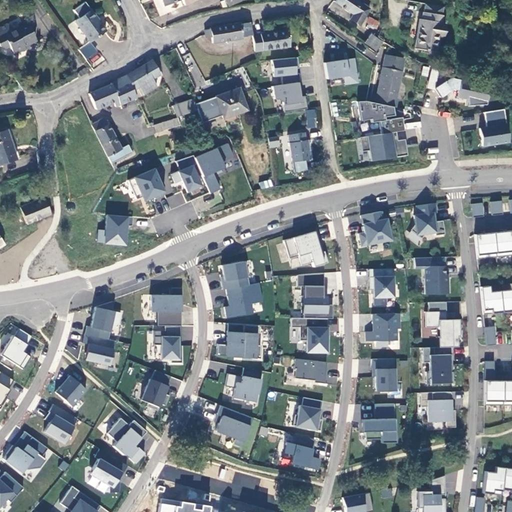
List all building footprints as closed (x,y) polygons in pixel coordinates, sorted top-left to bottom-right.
[(336,0),(335,2),(353,14),(350,19),(360,26),(370,9),(356,0),(336,0)] [(425,4),(424,12),(442,15),(443,7),(425,4)] [(89,42),(105,31),(90,10),(75,21),(89,42)] [(419,19),(415,48),(437,52),(439,36),(440,24),(442,15),(424,12),(423,12),(421,19),(419,19)] [(379,23),(369,18),(367,21),(376,27),(379,23)] [(36,39),(26,22),(12,29),(10,26),(6,25),(0,27),(0,46),(1,48),(6,49),(10,47),(15,54),(25,48),(25,46),(36,39)] [(242,37),(245,37),(252,35),(250,22),(240,24),(240,22),(210,27),(210,29),(204,30),(205,35),(206,38),(211,37),(213,43),(243,38),(242,37)] [(287,30),(254,34),(252,35),(254,51),(289,46),(287,30)] [(375,51),(382,42),(375,37),(370,34),(365,43),(375,51)] [(191,53),(184,56),(189,71),(196,68),(191,53)] [(375,94),(373,104),(392,108),(395,108),(397,99),(395,99),(404,59),(385,54),(376,95),(375,94)] [(298,81),(299,80),(298,72),(295,72),(295,67),(298,67),(297,56),(270,59),(272,75),(281,74),(281,83),(298,81)] [(160,74),(152,60),(126,75),(133,90),(135,89),(139,87),(144,95),(157,86),(153,79),(160,74)] [(323,66),(326,82),(342,79),(344,87),(357,85),(353,61),(323,66)] [(423,66),(421,75),(428,77),(430,67),(423,66)] [(434,89),(439,71),(432,69),(427,87),(434,89)] [(89,94),(95,110),(114,102),(116,107),(137,97),(133,90),(126,75),(110,83),(111,84),(89,94)] [(281,100),(283,111),(306,108),(304,95),(300,96),(298,81),(281,83),(270,84),(273,97),(276,97),(281,100)] [(456,100),(466,102),(466,108),(485,107),(489,88),(450,81),(434,91),(440,100),(453,92),(458,93),(456,100)] [(139,97),(144,95),(139,87),(135,89),(139,97)] [(215,97),(223,119),(246,110),(238,88),(215,97)] [(173,106),(177,117),(197,110),(193,99),(173,106)] [(392,108),(373,104),(365,102),(356,103),(359,122),(369,121),(370,124),(378,123),(381,137),(396,134),(403,133),(401,119),(384,122),(383,118),(393,117),(392,108)] [(306,128),(316,128),(316,110),(306,110),(306,128)] [(479,130),(482,148),(509,144),(504,111),(484,114),(486,129),(479,130)] [(462,116),(462,126),(484,125),(484,115),(462,116)] [(177,117),(153,125),(156,133),(179,125),(177,117)] [(103,119),(91,125),(111,163),(131,153),(127,145),(120,148),(106,121),(103,119)] [(0,164),(17,159),(7,130),(0,132),(0,164)] [(292,162),(309,160),(308,152),(309,152),(308,140),(305,141),(304,133),(288,135),(292,162)] [(395,144),(397,143),(396,134),(381,137),(359,140),(362,154),(369,153),(371,163),(407,158),(405,146),(396,148),(395,144)] [(268,138),(269,145),(279,144),(278,137),(268,138)] [(227,142),(193,156),(196,164),(207,191),(218,187),(212,172),(223,167),(221,161),(232,157),(227,142)] [(192,166),(196,164),(193,156),(175,162),(179,171),(171,175),(175,184),(181,181),(186,193),(201,187),(192,166)] [(141,195),(143,200),(164,190),(154,166),(132,175),(133,177),(127,179),(135,197),(141,195)] [(36,174),(18,180),(20,186),(38,180),(36,174)] [(271,186),(270,180),(259,183),(260,189),(271,186)] [(182,191),(166,197),(170,208),(186,203),(182,191)] [(33,221),(51,214),(44,197),(20,208),(22,212),(27,223),(33,221)] [(502,203),(491,204),(493,218),(503,217),(502,203)] [(482,205),(472,206),(473,220),(484,219),(482,205)] [(445,237),(443,223),(434,224),(433,216),(437,216),(435,206),(416,208),(417,218),(414,218),(415,227),(411,233),(422,241),(425,236),(435,235),(436,238),(445,237)] [(383,221),(381,213),(360,217),(364,234),(359,235),(361,248),(390,242),(386,221),(383,221)] [(97,229),(97,242),(126,245),(127,225),(131,225),(132,217),(106,214),(104,230),(97,229)] [(319,243),(316,232),(283,242),(288,260),(298,258),(300,267),(311,264),(313,268),(327,264),(324,253),(320,254),(317,244),(319,243)] [(497,259),(511,257),(511,232),(495,235),(497,259)] [(478,262),(497,259),(495,235),(475,237),(478,262)] [(445,260),(425,260),(426,297),(449,296),(449,280),(445,280),(445,260)] [(220,280),(222,289),(225,288),(248,284),(243,261),(221,265),(223,280),(220,280)] [(392,270),(368,271),(369,292),(370,292),(373,292),(373,295),(373,307),(386,306),(385,299),(393,298),(392,270)] [(367,284),(367,271),(358,271),(359,284),(367,284)] [(324,275),(297,276),(297,287),(303,287),(303,297),(302,297),(301,314),(303,314),(303,320),(327,320),(332,320),(332,306),(326,306),(326,298),(322,298),(322,288),(323,288),(324,275)] [(223,306),(225,318),(252,313),(250,303),(262,302),(258,283),(248,284),(225,288),(228,305),(223,306)] [(511,313),(511,285),(510,286),(511,292),(501,293),(504,315),(511,313)] [(484,317),(504,315),(501,293),(491,294),(491,288),(481,289),(484,317)] [(165,327),(179,327),(179,311),(181,311),(181,297),(182,297),(182,289),(171,289),(171,296),(150,296),(150,313),(157,313),(157,326),(157,327),(165,327)] [(458,350),(458,339),(460,339),(459,322),(449,322),(447,322),(447,316),(446,305),(429,305),(429,315),(425,315),(426,330),(439,330),(440,350),(453,350),(458,350)] [(84,335),(108,341),(114,311),(94,306),(90,326),(86,325),(84,335)] [(364,331),(365,341),(397,340),(396,328),(399,328),(399,313),(371,314),(371,331),(364,331)] [(299,342),(306,342),(305,354),(328,354),(328,338),(326,337),(327,320),(303,320),(290,319),(290,325),(299,325),(299,329),(299,342)] [(216,344),(216,355),(259,358),(260,345),(255,345),(255,333),(258,333),(258,325),(227,323),(226,331),(224,331),(223,344),(216,344)] [(160,344),(160,359),(171,360),(171,362),(181,362),(181,345),(179,345),(179,336),(180,336),(180,327),(179,327),(165,327),(165,331),(153,331),(154,344),(160,344)] [(19,329),(0,359),(0,362),(12,370),(16,365),(23,370),(31,356),(24,351),(33,336),(19,329)] [(486,330),(488,348),(497,347),(495,329),(486,330)] [(88,362),(108,366),(114,342),(108,341),(84,335),(82,344),(88,345),(84,361),(88,362)] [(453,350),(440,350),(434,350),(434,353),(423,354),(424,366),(430,365),(430,375),(427,375),(427,387),(454,386),(454,375),(451,375),(451,367),(453,367),(453,350)] [(324,385),(326,364),(295,360),(293,370),(295,370),(294,379),(314,382),(313,384),(324,385)] [(394,360),(371,361),(372,371),(375,371),(375,378),(375,393),(395,392),(394,360)] [(486,410),(505,410),(505,385),(493,385),(493,380),(496,380),(496,366),(486,366),(486,410)] [(261,371),(243,368),(241,377),(241,380),(236,379),(237,377),(227,375),(224,387),(234,389),(231,401),(242,403),(243,400),(254,402),(255,394),(257,394),(261,371)] [(0,407),(1,408),(11,391),(8,389),(13,380),(0,371),(0,407)] [(170,377),(154,371),(140,401),(147,404),(145,407),(157,412),(160,405),(165,407),(169,396),(164,394),(170,377)] [(54,392),(71,407),(86,390),(69,375),(54,392)] [(452,409),(452,407),(452,395),(422,396),(422,410),(428,410),(429,425),(447,424),(447,430),(456,430),(456,413),(451,413),(451,409),(452,409)] [(322,401),(303,397),(301,407),(298,407),(297,417),(294,416),(292,427),(319,432),(321,421),(319,421),(317,420),(318,414),(319,411),(320,412),(322,401)] [(77,419),(52,405),(48,413),(53,416),(43,433),(57,441),(68,438),(74,428),(72,427),(77,419)] [(251,418),(219,405),(213,421),(217,423),(214,432),(234,439),(232,444),(240,447),(251,418)] [(394,405),(374,406),(374,421),(360,421),(361,433),(364,433),(365,441),(380,441),(380,444),(395,444),(394,405)] [(120,418),(107,433),(116,442),(112,446),(122,456),(124,454),(135,464),(144,454),(135,445),(146,432),(133,420),(128,426),(120,418)] [(31,437),(24,432),(13,446),(20,452),(31,437)] [(309,458),(314,441),(295,436),(293,445),(286,444),(283,454),(292,457),(290,465),(317,472),(319,460),(309,458)] [(31,437),(20,452),(13,446),(12,446),(2,459),(21,473),(25,469),(26,470),(39,468),(45,460),(41,457),(47,449),(31,437)] [(126,466),(98,449),(94,457),(98,459),(89,474),(109,486),(109,493),(118,492),(118,481),(126,466)] [(58,468),(64,472),(69,464),(63,460),(58,468)] [(504,493),(507,471),(498,470),(497,476),(487,475),(485,496),(503,499),(504,493)] [(0,505),(6,499),(9,502),(22,488),(4,472),(0,477),(0,505)] [(441,498),(445,498),(445,480),(431,484),(432,494),(419,495),(419,511),(423,511),(446,511),(446,502),(441,502),(441,498)] [(96,511),(100,507),(71,487),(59,504),(70,511),(96,511)] [(382,498),(392,497),(391,488),(381,489),(382,498)] [(371,511),(369,495),(342,499),(343,511),(371,511)] [(485,511),(487,500),(478,499),(476,511),(485,511)] [(244,511),(243,511),(242,511),(226,511),(213,509),(159,501),(157,511),(244,511)]
